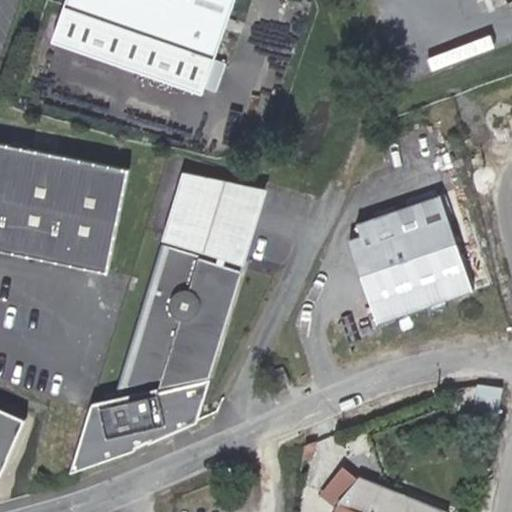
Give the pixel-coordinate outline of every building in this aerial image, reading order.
[(237,0),(74,0),(61,42),(208,90),(237,0)] [(0,247),(112,271),(134,168),(0,140),(0,247)] [(243,260),(261,192),(188,171),(164,236),(243,260)] [(442,194),(358,221),(362,234),(351,238),(379,322),(474,291),(442,194)] [(195,382),(191,369),(209,366),(239,266),(168,245),(126,383),(179,372),(182,384),(163,389),(162,387),(97,402),(77,470),(134,449),(194,422),(205,379),(195,382)] [(266,367),(273,385),(292,377),(284,359),(266,367)] [(474,408),(499,412),(502,388),(477,385),(474,408)] [(33,421),(0,404),(0,481),(5,480),(33,421)] [(356,480),(342,471),(325,495),(339,505),(341,501),(352,511),(354,511),(447,511),(448,511),(398,491),(394,500),(353,483),(356,480)] [(360,475),(356,480),(353,483),(394,500),(398,491),(360,475)] [(341,501),(339,505),(333,511),(354,511),(352,511),(341,501)]
